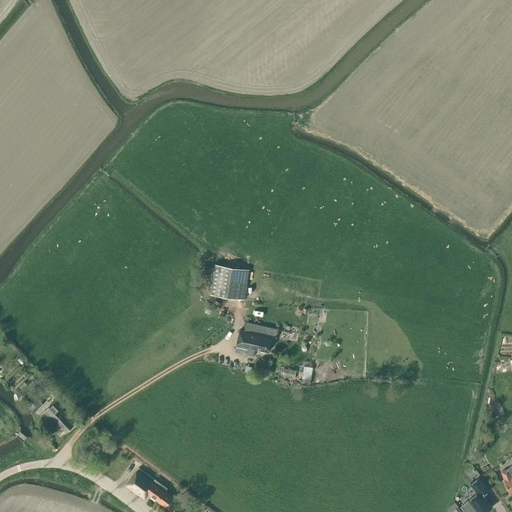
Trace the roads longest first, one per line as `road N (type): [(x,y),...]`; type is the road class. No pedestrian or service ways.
road 1 (track): [(61,463),(96,414),(215,348)]
road 2 (unclassified): [(0,477),(61,463),(142,511)]
